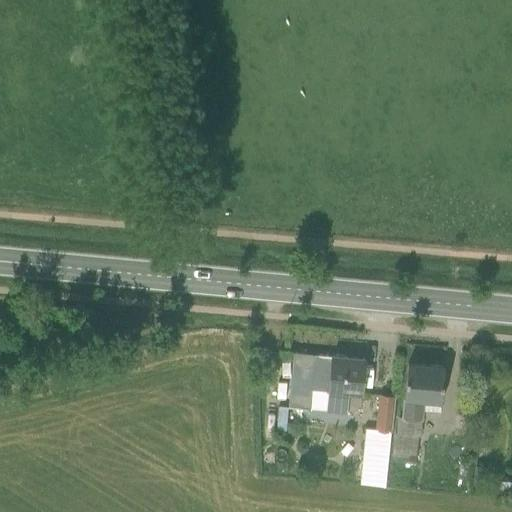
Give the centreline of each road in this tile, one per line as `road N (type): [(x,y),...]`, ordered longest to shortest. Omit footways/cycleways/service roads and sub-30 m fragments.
road 1 (secondary): [(511,311),(0,265)]
road 2 (track): [(0,369),(190,326),(273,328)]
road 3 (track): [(275,289),(267,423)]
